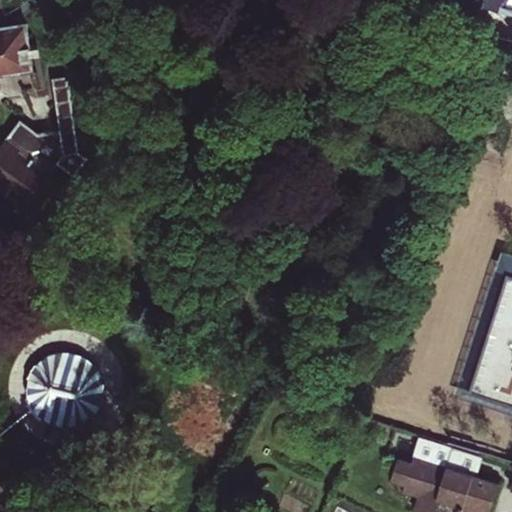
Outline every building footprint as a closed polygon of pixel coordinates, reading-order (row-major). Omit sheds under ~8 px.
[(0,71),(36,66),(29,18),(0,22),(0,71)] [(70,77),(57,79),(65,130),(43,133),(25,121),(0,155),(0,184),(38,212),(64,176),(55,170),(62,161),(78,173),(90,157),(82,151),(70,77)] [(38,349),(25,418),(94,431),(107,361),(38,349)] [(511,391),(496,386),(491,403),(511,409),(511,391)] [(489,456),(462,447),(454,464),(423,451),(420,457),(405,451),(395,474),(410,480),(407,486),(422,493),(417,506),(431,511),(435,511),(442,498),(463,507),(461,511),(493,511),(504,487),(481,476),(489,456)]
